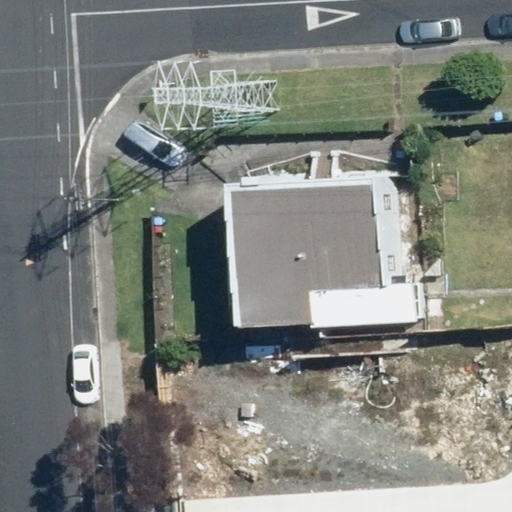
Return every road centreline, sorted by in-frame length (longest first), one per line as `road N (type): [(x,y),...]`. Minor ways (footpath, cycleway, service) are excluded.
road 1 (residential): [(19,14),(47,511)]
road 2 (residential): [(271,0),(19,14)]
